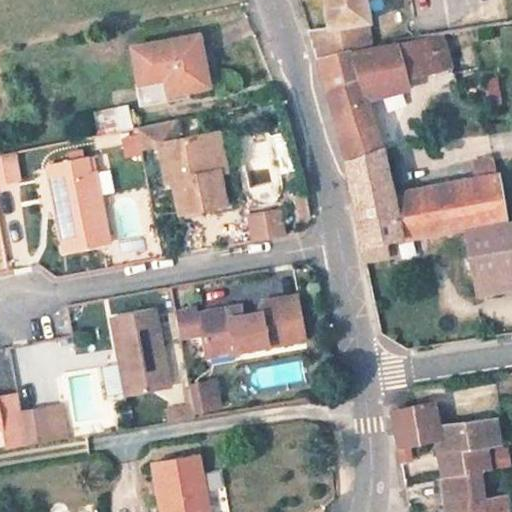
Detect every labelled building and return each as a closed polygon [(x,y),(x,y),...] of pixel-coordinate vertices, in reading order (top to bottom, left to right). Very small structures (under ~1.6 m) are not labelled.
[(296,0),(317,60),(349,52),(369,49),(361,1),(367,0),(296,0)] [(358,80),(326,93),(344,160),(363,261),(379,258),(377,242),(502,219),(494,175),(475,178),(389,194),(364,101),(432,82),(430,72),(449,66),(440,35),(389,43),(388,46),(369,49),(349,52),(358,80)] [(166,94),(205,87),(195,36),(130,48),(137,83),(163,78),(166,94)] [(358,80),(349,52),(317,60),(326,93),(358,80)] [(96,111),(102,132),(128,125),(123,104),(96,111)] [(138,147),(157,143),(165,181),(172,179),(178,212),(213,205),(222,203),(216,170),(210,172),(203,134),(178,139),(174,120),(135,128),(138,147)] [(95,135),(97,146),(128,141),(126,130),(95,135)] [(222,203),(213,205),(214,213),(232,209),(217,132),(203,134),(210,172),(216,170),(222,203)] [(470,148),(475,178),(494,175),(488,145),(470,148)] [(0,155),(0,184),(18,180),(13,153),(0,155)] [(86,156),(44,164),(49,186),(56,184),(62,209),(54,211),(63,251),(109,242),(102,207),(97,208),(90,172),(86,156)] [(94,171),(90,172),(97,208),(102,207),(94,171)] [(56,184),(49,186),(54,211),(62,209),(56,184)] [(296,197),(302,227),(309,216),(306,195),(296,197)] [(278,211),(248,216),(253,241),(283,235),(278,211)] [(511,221),(462,231),(472,282),(511,274),(511,221)] [(204,345),(233,340),(234,349),(303,336),(296,299),(279,303),(278,298),(262,301),(264,311),(244,315),(242,305),(198,313),(191,309),(174,312),(180,343),(203,339),(204,345)] [(120,365),(125,393),(167,386),(153,309),(119,316),(121,330),(115,332),(120,365)] [(121,330),(119,316),(112,317),(115,332),(121,330)] [(233,340),(204,345),(206,354),(234,349),(233,340)] [(0,350),(0,385),(12,384),(7,349),(0,350)] [(125,393),(120,365),(114,366),(118,395),(125,393)] [(213,387),(206,388),(210,409),(216,407),(213,387)] [(206,388),(189,390),(193,412),(210,409),(206,388)] [(189,390),(184,391),(186,406),(164,410),(167,422),(188,418),(194,417),(193,412),(189,390)] [(0,426),(6,425),(10,448),(26,446),(21,415),(21,412),(17,394),(0,397),(0,426)] [(440,435),(440,428),(439,424),(435,405),(391,413),(397,446),(435,437),(440,435)] [(59,406),(41,409),(45,427),(63,424),(59,406)] [(41,409),(21,412),(26,446),(47,442),(65,439),(63,424),(45,427),(41,409)] [(495,422),(440,428),(440,435),(435,437),(445,511),(485,511),(484,497),(480,469),(488,468),(486,446),(497,444),(495,422)] [(407,444),(397,446),(400,463),(410,462),(407,444)] [(160,511),(198,511),(192,476),(199,474),(196,458),(152,466),(160,511)] [(192,476),(198,511),(206,511),(199,474),(192,476)] [(485,511),(506,511),(504,494),(484,497),(485,511)]
